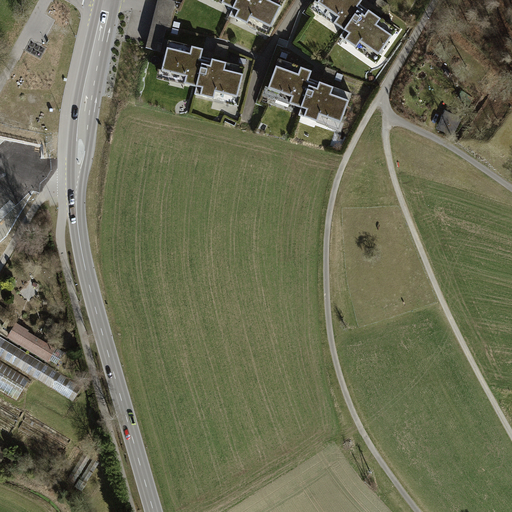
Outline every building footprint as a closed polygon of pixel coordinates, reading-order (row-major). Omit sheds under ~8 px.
[(221,0),(220,2),(238,10),(234,18),(246,23),(249,17),(269,26),(281,0),(221,0)] [(366,3),(362,0),(319,0),(314,8),(344,30),(339,36),(356,48),(360,42),(377,54),(394,31),(365,9),(368,4),(366,3)] [(200,50),(169,43),(162,72),(184,77),(182,86),(192,88),(191,95),(233,105),(242,68),(198,58),(200,50)] [(218,55),(229,54),(228,47),(217,48),(218,55)] [(310,71),(276,59),(263,95),(300,108),(297,115),(338,129),(351,93),(317,81),(308,78),(310,71)] [(332,71),(331,76),(342,79),(343,74),(332,71)] [(459,118),(433,105),(424,122),(451,135),(459,118)] [(50,259),(35,254),(32,262),(48,267),(50,259)] [(19,324),(10,339),(50,363),(58,350),(30,333),(31,332),(19,324)] [(86,390),(1,339),(0,340),(0,358),(77,405),(86,390)] [(33,382),(0,362),(0,390),(21,403),(33,382)] [(25,423),(67,450),(72,443),(30,416),(25,423)] [(9,451),(0,447),(0,465),(1,466),(9,451)] [(86,455),(69,482),(76,486),(93,459),(86,455)] [(102,465),(95,460),(77,489),(84,493),(102,465)]
